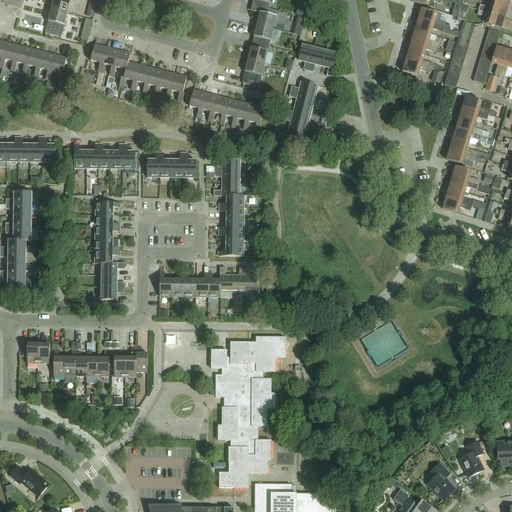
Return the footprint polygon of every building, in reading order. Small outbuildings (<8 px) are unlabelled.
[(70,0),(50,0),(50,2),(53,3),(51,10),(67,14),(70,2),(70,0)] [(268,2),(268,0),(251,0),(251,5),(266,9),(268,2)] [(508,8),(510,0),(492,0),(491,3),(508,8)] [(505,18),(508,8),(491,3),(490,8),(480,5),(479,10),(505,18)] [(265,13),(266,9),(251,5),(250,9),(249,9),(249,10),(259,13),(258,20),(255,19),(254,24),(272,29),(275,16),(265,13)] [(88,9),(86,16),(94,18),(96,11),(88,9)] [(444,27),(445,22),(435,19),(437,13),(421,9),(418,19),(444,27)] [(64,25),(67,14),(51,10),(49,17),(46,16),(45,21),(48,22),(44,34),(61,38),(64,26),(64,25)] [(501,29),(505,18),(479,10),(477,15),(487,18),(485,24),(501,29)] [(296,33),(300,34),(305,19),(300,18),(296,33)] [(442,32),(444,27),(418,19),(415,30),(431,35),(432,29),(442,32)] [(473,31),(475,25),(463,22),(462,27),(473,31)] [(269,40),(272,29),(254,24),(253,28),(255,29),(254,36),(253,36),(252,42),(268,47),(269,40)] [(471,37),(473,31),(462,27),(460,33),(471,37)] [(429,40),(431,35),(415,30),(412,40),(438,48),(439,43),(429,40)] [(489,30),(487,35),(498,39),(500,33),(489,30)] [(471,37),(460,33),(458,39),(470,42),(471,37)] [(498,39),(487,35),(485,41),(497,45),(498,39)] [(470,42),(458,39),(457,45),(468,48),(470,42)] [(436,53),(438,48),(412,40),(409,50),(424,55),(426,50),(436,53)] [(496,47),(497,45),(485,41),(484,47),(495,50),(496,47)] [(267,51),(268,47),(252,42),(251,47),(248,46),(247,51),(249,52),(247,60),(264,64),(267,51)] [(7,43),(3,60),(5,61),(12,62),(10,71),(14,72),(17,63),(14,63),(19,46),(7,43)] [(95,44),(90,61),(100,64),(98,72),(102,73),(104,65),(103,64),(107,47),(95,44)] [(302,44),(298,61),(305,63),(303,70),(308,71),(314,47),(302,44)] [(468,48),(457,45),(455,50),(466,54),(468,48)] [(14,63),(17,63),(24,65),(22,74),(27,75),(29,66),(26,66),(30,49),(19,46),(14,63)] [(107,47),(103,64),(104,65),(111,67),(109,75),(113,77),(116,68),(114,67),(119,50),(107,47)] [(314,47),(308,71),(313,72),(315,65),(322,67),(326,50),(314,47)] [(484,47),(482,52),(493,56),(495,50),(484,47)] [(499,76),(507,50),(496,47),(495,50),(493,56),(491,62),(491,63),(490,67),(490,68),(496,70),(494,75),(499,76)] [(30,49),(26,66),(29,66),(36,68),(33,77),(38,78),(40,69),(38,69),(42,52),(30,49)] [(114,67),(116,68),(125,70),(123,79),(121,78),(119,87),(124,88),(126,80),(124,79),(128,62),(131,53),(119,50),(114,67)] [(326,50),(322,67),(329,68),(327,76),(332,77),(338,53),(326,50)] [(423,61),(424,55),(409,50),(405,61),(431,69),(433,64),(423,61)] [(466,54),(455,50),(453,56),(464,60),(466,54)] [(507,68),(511,69),(511,51),(507,50),(499,76),(504,78),(505,76),(507,68)] [(42,52),(38,69),(40,69),(48,71),(45,80),(50,81),(52,72),(50,72),(54,54),(42,52)] [(482,52),(480,58),(491,62),(493,56),(482,52)] [(61,84),(64,71),(63,71),(66,58),(54,54),(50,72),(52,72),(59,74),(56,83),(61,84)] [(464,60),(453,56),(451,62),(463,65),(464,60)] [(490,67),(491,63),(491,62),(480,58),(478,64),(490,67)] [(261,74),(264,64),(247,60),(246,66),(243,66),(242,70),(245,71),(242,83),(258,87),(261,75),(261,74)] [(287,60),(285,69),(291,71),(293,62),(287,60)] [(430,74),(431,69),(405,61),(402,72),(418,77),(420,71),(430,74)] [(124,79),(126,80),(132,81),(130,90),(135,91),(137,82),(135,82),(140,65),(128,62),(124,79)] [(463,65),(451,62),(450,68),(461,71),(463,65)] [(488,73),(490,68),(490,67),(478,64),(477,70),(488,73)] [(135,82),(137,82),(144,84),(142,93),(146,94),(149,85),(147,85),(152,68),(140,65),(135,82)] [(147,85),(149,85),(156,87),(154,96),(158,97),(160,88),(159,88),(163,71),(152,68),(147,85)] [(461,71),(450,68),(448,74),(459,77),(461,71)] [(477,70),(475,75),(486,79),(488,73),(477,70)] [(64,71),(61,84),(68,86),(72,73),(64,71)] [(159,88),(160,88),(167,90),(165,99),(170,100),(172,91),(170,91),(175,74),(163,71),(159,88)] [(440,84),(443,75),(434,73),(432,81),(440,84)] [(170,91),(172,91),(179,93),(177,102),(181,103),(184,94),(182,94),(186,77),(175,74),(170,91)] [(459,77),(448,74),(446,79),(457,83),(459,77)] [(473,81),(485,85),(486,79),(475,75),(473,81)] [(498,77),(490,75),(486,89),(494,91),(498,77)] [(446,79),(444,85),(456,89),(458,83),(457,83),(446,79)] [(291,88),(290,93),(315,99),(318,87),(301,82),(299,90),(291,88)] [(500,88),(498,94),(504,96),(506,90),(502,88),(500,88)] [(193,89),(189,107),(198,109),(196,118),(199,119),(201,119),(203,111),(201,110),(206,92),(193,89)] [(206,92),(201,110),(203,111),(210,112),(208,121),(212,122),(214,114),(212,113),(217,95),(206,92)] [(290,93),(289,98),(297,99),(295,106),(312,110),(315,99),(290,93)] [(212,113),(214,114),(221,115),(219,124),(224,125),(226,117),(224,116),(229,98),(217,95),(212,113)] [(488,115),(490,110),(480,107),(482,102),(465,97),(462,108),(488,115)] [(224,116),(226,117),(233,118),(231,127),(235,128),(237,120),(236,119),(240,101),(229,98),(224,116)] [(236,119),(237,120),(245,121),(242,130),(247,131),(249,122),(248,122),(252,104),(240,101),(236,119)] [(248,122),(249,122),(256,124),(254,133),(258,134),(261,125),(259,124),(263,107),(252,104),(248,122)] [(286,111),(285,116),(309,122),(312,110),(295,106),(293,113),(286,111)] [(487,120),(488,115),(462,108),(459,118),(475,123),(477,117),(487,120)] [(285,116),(283,121),(291,123),(289,129),(306,133),(309,122),(285,116)] [(474,128),(475,123),(459,118),(456,128),(482,136),(493,140),(495,135),(483,131),(474,128)] [(480,141),(482,136),(456,128),(453,139),(469,144),(471,138),(480,141)] [(280,134),(278,140),(303,146),(306,133),(289,129),(288,136),(280,134)] [(6,145),(6,163),(18,163),(18,138),(14,138),(14,145),(6,145)] [(18,138),(18,163),(30,163),(30,145),(22,145),(22,138),(18,138)] [(30,145),(30,163),(42,163),(42,138),(38,138),(38,146),(30,145)] [(42,138),(42,163),(55,163),(55,146),(46,146),(46,138),(42,138)] [(468,149),(469,144),(453,139),(450,149),(476,157),(477,152),(468,149)] [(74,145),(74,169),(86,169),(86,152),(79,152),(79,145),(74,145)] [(86,152),(86,169),(97,169),(97,145),(92,145),(92,152),(86,152)] [(97,145),(97,169),(110,169),(110,152),(102,152),(103,145),(97,145)] [(110,152),(110,169),(122,170),(122,145),(118,145),(118,152),(110,152)] [(122,145),(122,170),(135,170),(135,153),(126,153),(126,145),(122,145)] [(474,162),(476,157),(450,149),(447,160),(463,165),(465,159),(474,162)] [(146,161),(146,178),(159,178),(159,154),(155,154),(155,161),(146,161)] [(159,154),(159,178),(171,178),(171,161),(163,161),(163,154),(159,154)] [(171,161),(171,178),(183,179),(183,154),(179,154),(179,161),(171,161)] [(183,154),(183,179),(195,179),(195,161),(187,161),(187,154),(183,154)] [(214,172),(239,173),(239,160),(222,160),(222,167),(214,167),(214,172)] [(511,180),(511,168),(503,165),(502,170),(511,173),(510,180),(511,180)] [(453,178),(478,186),(480,181),(470,178),(472,172),(456,167),(453,178)] [(239,185),(239,173),(214,172),(214,178),(222,178),(222,185),(239,185)] [(477,191),(478,186),(453,178),(449,188),(466,193),(467,188),(477,191)] [(495,179),(492,187),(498,189),(501,181),(495,179)] [(214,192),(214,197),(226,198),(226,197),(239,197),(239,185),(222,185),(222,192),(214,192)] [(464,198),(466,193),(449,188),(446,198),(472,206),(474,201),(464,198)] [(6,200),(6,205),(31,205),(31,193),(14,193),(14,200),(6,200)] [(219,205),(219,208),(244,209),(244,197),(239,197),(226,197),(226,198),(226,205),(219,205)] [(472,207),(472,206),(446,198),(443,209),(459,214),(461,208),(471,211),(472,207)] [(472,206),(472,207),(477,208),(478,209),(479,209),(484,211),(486,205),(474,201),(472,206)] [(95,204),(95,216),(112,217),(112,208),(120,208),(120,204),(95,204)] [(6,205),(6,211),(14,211),(14,217),(31,218),(31,205),(6,205)] [(219,208),(219,212),(226,212),(226,220),(244,221),(244,209),(219,208)] [(477,208),(474,218),(481,220),(484,211),(479,209),(478,209),(477,208)] [(511,218),(511,209),(511,213),(501,210),(500,215),(511,218)] [(511,229),(511,218),(500,215),(498,219),(508,222),(506,228),(511,229)] [(95,216),(95,228),(119,229),(120,225),(112,225),(112,217),(95,216)] [(6,224),(6,229),(31,229),(31,218),(14,217),(14,224),(6,224)] [(218,228),(218,232),(244,233),(244,221),(226,220),(226,229),(218,228)] [(95,228),(95,240),(112,240),(112,232),(119,233),(119,229),(95,228)] [(6,229),(6,235),(14,235),(14,241),(26,242),(31,242),(31,229),(6,229)] [(218,232),(218,236),(226,236),(226,244),(243,245),(244,233),(218,232)] [(95,240),(95,252),(119,253),(119,249),(112,248),(112,240),(95,240)] [(1,248),(1,253),(26,253),(26,242),(14,241),(9,241),(9,248),(1,248)] [(218,252),(218,257),(243,257),(243,245),(226,244),(226,252),(218,252)] [(95,252),(95,265),(100,265),(100,264),(112,264),(112,257),(119,257),(119,253),(95,252)] [(1,253),(1,259),(8,259),(8,265),(25,266),(26,253),(1,253)] [(100,264),(100,265),(100,276),(117,276),(117,269),(124,269),(125,264),(112,264),(100,264)] [(0,272),(0,277),(25,278),(25,266),(8,265),(8,272),(0,272)] [(204,268),(204,274),(204,281),(196,281),(196,299),(208,299),(208,274),(208,268),(204,268)] [(225,276),(225,268),(220,268),(219,281),(220,281),(220,293),(232,294),(232,276),(225,276)] [(244,294),(244,269),(239,269),(239,276),(232,276),(232,294),(244,294)] [(249,276),(249,269),(244,269),(244,294),(256,294),(256,276),(249,276)] [(172,298),(172,280),(164,280),(164,273),(160,273),(160,298),(172,298)] [(184,298),(184,273),(180,273),(180,280),(172,280),(172,298),(184,298)] [(196,299),(196,281),(188,280),(188,273),(184,273),(184,298),(196,299)] [(220,281),(219,281),(212,281),(212,274),(208,274),(208,299),(220,299),(220,293),(220,281)] [(100,276),(100,288),(124,288),(124,283),(116,283),(117,276),(100,276)] [(0,277),(0,283),(8,283),(8,290),(25,290),(25,278),(0,277)] [(100,288),(99,301),(117,301),(117,293),(124,294),(124,288),(100,288)] [(38,365),(39,346),(32,346),(32,339),(21,339),(21,353),(27,353),(27,365),(38,365)] [(50,365),(50,339),(45,339),(45,346),(39,346),(38,365),(50,365)] [(229,448),(229,463),(229,473),(219,473),(219,489),(249,489),(249,474),(268,474),(268,460),(271,460),(271,441),(258,441),(258,428),(267,428),(267,409),(275,409),(276,395),(271,395),(271,380),(263,380),(263,373),(276,373),(276,359),(286,359),(286,339),(256,339),(256,344),(230,343),(230,359),(227,359),(227,351),(211,351),(211,370),(222,370),(222,376),(216,376),(216,398),(224,398),(224,408),(223,408),(222,426),(219,426),(218,441),(231,441),(231,448),(229,448)] [(136,379),(136,374),(137,348),(132,348),(132,360),(126,360),(126,379),(136,379)] [(148,374),(148,355),(141,355),(141,348),(137,348),(136,374),(148,374)] [(65,378),(65,359),(59,359),(59,352),(54,352),(53,378),(65,378)] [(76,378),(76,352),(71,352),(71,359),(65,359),(65,378),(76,378)] [(81,352),(80,352),(76,352),(76,378),(87,378),(87,359),(81,359),(81,352)] [(98,378),(98,359),(92,359),(92,352),(87,352),(87,359),(87,378),(98,378)] [(98,359),(98,378),(109,378),(109,353),(104,353),(104,359),(98,359)] [(126,379),(126,360),(119,360),(119,353),(114,353),(114,378),(126,379)] [(40,387),(40,396),(48,396),(49,387),(40,387)] [(477,458),(484,455),(478,442),(467,447),(470,455),(460,459),(469,478),(484,471),(477,458)] [(511,442),(497,443),(498,452),(500,452),(501,467),(511,465),(511,442)] [(443,501),(454,489),(445,480),(450,475),(440,465),(430,474),(436,479),(429,487),(443,501)] [(37,497),(48,485),(32,470),(28,475),(18,467),(10,476),(20,484),(21,483),(37,497)] [(392,479),(386,487),(388,489),(390,490),(396,482),(392,479)] [(256,485),(255,511),(296,511),(297,495),(291,495),(280,495),(280,486),(256,485)] [(280,495),(291,495),(291,486),(280,486),(280,495)] [(429,511),(432,508),(422,501),(420,503),(419,502),(416,506),(414,504),(415,503),(408,499),(409,497),(401,491),(394,501),(403,507),(399,511),(429,511)] [(336,511),(337,510),(332,510),(332,495),(324,495),(297,495),(296,511),(336,511)]
